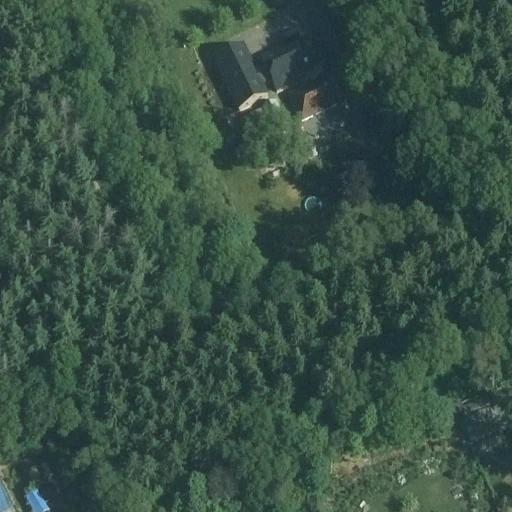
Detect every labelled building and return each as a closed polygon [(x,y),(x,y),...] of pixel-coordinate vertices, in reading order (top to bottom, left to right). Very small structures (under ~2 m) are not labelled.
[(315,71),(302,43),(279,54),(277,51),(257,61),(274,95),(294,85),(293,82),(315,71)] [(268,99),(242,47),(212,62),(237,114),(268,99)] [(306,94),(304,89),(290,96),(302,122),(336,106),(325,85),(306,94)] [(288,135),(273,103),(246,116),(251,127),(242,131),(252,152),(288,135)] [(508,431),(501,414),(499,410),(466,423),(462,424),(471,446),(508,431)]
